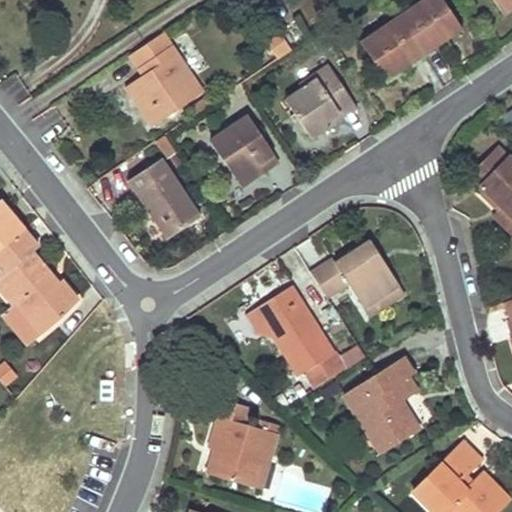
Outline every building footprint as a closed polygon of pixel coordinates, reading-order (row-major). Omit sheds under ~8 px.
[(429,0),(399,20),(422,54),(445,39),(441,33),(457,22),(442,0),(429,0)] [(400,69),(422,54),(399,20),(363,45),(381,72),(396,62),(400,69)] [(204,89),(165,29),(129,54),(138,68),(144,64),(149,71),(143,75),(126,86),(151,125),(204,89)] [(263,41),(275,60),(290,51),(278,31),(263,41)] [(144,64),(138,68),(143,75),(149,71),(144,64)] [(296,84),(299,89),(328,69),(325,64),(296,84)] [(299,89),(283,101),(305,132),(351,102),(328,69),(299,89)] [(351,102),(305,132),(310,140),(355,108),(351,102)] [(511,131),(511,112),(500,121),(511,131)] [(243,116),(205,143),(230,180),(252,164),(258,172),(274,161),(243,116)] [(502,204),(497,209),(493,214),(508,229),(511,224),(511,161),(497,147),(471,174),(502,204)] [(200,217),(160,160),(126,183),(166,241),(200,217)] [(252,164),(230,180),(235,187),(258,172),(252,164)] [(0,248),(22,231),(0,203),(0,248)] [(36,248),(22,231),(0,248),(0,289),(12,305),(14,303),(38,331),(76,300),(60,280),(57,283),(31,252),(33,250),(36,248)] [(362,306),(380,294),(398,283),(369,238),(334,260),(332,256),(309,270),(326,296),(347,283),(362,306)] [(368,315),(404,291),(398,283),(380,294),(362,306),(368,315)] [(264,321),(264,326),(263,331),(271,332),(299,374),(306,370),(311,378),(317,373),(322,382),(344,368),(332,351),(289,284),(256,307),(264,321)] [(1,313),(25,342),(38,331),(14,303),(12,305),(1,313)] [(245,313),(259,334),(263,331),(264,326),(264,321),(256,307),(245,313)] [(386,448),(404,437),(422,426),(405,397),(421,387),(412,373),(417,370),(407,354),(346,391),(356,409),(361,406),(386,448)] [(0,383),(3,388),(17,378),(4,362),(0,365),(0,383)] [(317,373),(311,378),(316,386),(322,382),(317,373)] [(244,423),(246,415),(249,407),(218,398),(213,415),(218,417),(209,447),(218,450),(211,473),(253,486),(264,453),(270,455),(277,434),(244,423)] [(480,459),(463,441),(413,490),(434,511),(446,511),(449,510),(451,511),(496,511),(503,505),(477,478),(474,480),(468,486),(460,478),(466,472),(480,459)] [(209,447),(202,470),(211,473),(218,450),(209,447)] [(264,453),(253,486),(261,488),(270,455),(264,453)] [(466,472),(460,478),(468,486),(474,480),(466,472)] [(483,472),(477,478),(503,505),(509,499),(483,472)]
